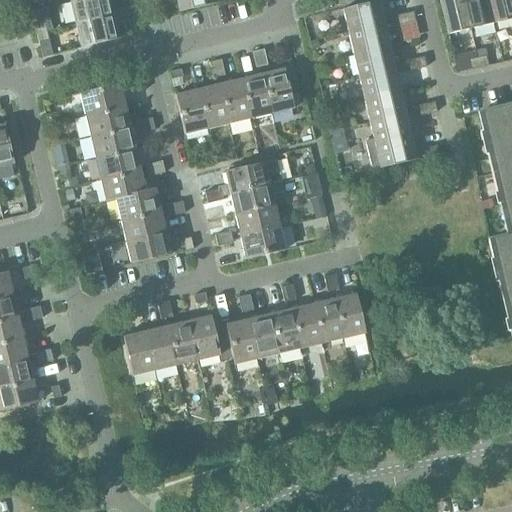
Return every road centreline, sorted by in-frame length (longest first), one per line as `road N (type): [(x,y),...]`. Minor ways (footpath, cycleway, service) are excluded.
road 1 (residential): [(213,281),(152,57)]
road 2 (residential): [(123,504),(75,315)]
road 3 (residential): [(152,57),(273,30),(302,5),(323,0)]
road 4 (residential): [(511,73),(444,89),(424,0)]
road 5 (tertiary): [(360,482),(511,454)]
road 6 (residential): [(53,230),(22,90)]
road 7 (residential): [(75,315),(213,281)]
road 8 (residential): [(213,281),(234,287),(345,258)]
road 9 (residential): [(152,57),(22,90)]
